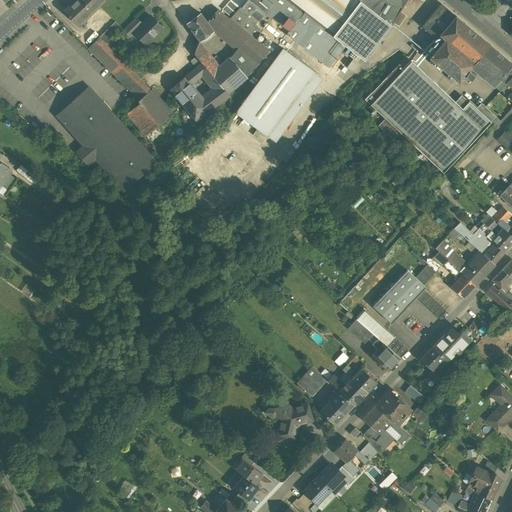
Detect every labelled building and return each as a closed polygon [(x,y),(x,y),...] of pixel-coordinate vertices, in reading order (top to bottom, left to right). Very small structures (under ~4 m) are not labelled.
[(74,0),(64,11),(79,26),(104,0),(74,0)] [(230,0),(221,10),(231,18),(246,0),(230,0)] [(246,0),(231,18),(230,19),(254,38),(261,29),(255,25),(265,13),(247,0),(246,0)] [(303,13),(286,0),(247,0),(265,13),(288,31),(289,31),(303,13)] [(406,0),(286,0),(303,13),(335,38),(345,45),(364,60),(391,25),(406,0)] [(511,64),(440,4),(421,26),(436,39),(439,35),(444,40),(429,57),(463,85),(468,79),(465,76),(469,71),(471,69),(494,87),(495,86),(500,91),(506,83),(511,76),(511,64)] [(218,11),(207,23),(213,31),(215,30),(216,31),(226,18),(218,11)] [(335,38),(303,13),(289,31),(288,31),(286,35),(318,60),(335,38)] [(200,14),(187,24),(200,41),(213,31),(207,23),(200,14)] [(142,24),(134,32),(146,44),(163,28),(150,16),(142,24)] [(124,30),(123,30),(130,37),(134,32),(142,24),(136,18),(124,30)] [(229,20),(226,18),(216,31),(238,48),(249,58),(258,64),(268,51),(229,20)] [(124,30),(115,21),(98,38),(106,47),(123,30),(124,30)] [(106,47),(98,38),(88,49),(138,100),(150,91),(106,47)] [(345,45),(335,38),(318,60),(328,67),(345,45)] [(220,67),(200,41),(195,53),(197,56),(202,63),(208,70),(211,74),(220,67)] [(238,48),(230,58),(240,69),(249,58),(238,48)] [(315,72),(283,49),(235,113),(267,137),(315,72)] [(197,56),(191,60),(196,68),(202,63),(197,56)] [(211,74),(228,94),(246,77),(240,69),(230,58),(220,67),(211,74)] [(249,58),(240,69),(246,77),(258,64),(249,58)] [(455,102),(412,61),(404,69),(377,97),(370,105),(385,119),(400,133),(442,174),(491,123),(491,122),(476,109),(469,102),(468,103),(462,109),(455,102)] [(196,68),(188,75),(193,81),(201,75),(208,70),(202,63),(196,68)] [(399,64),(372,92),(377,97),(404,69),(399,64)] [(228,94),(211,74),(208,70),(201,75),(214,90),(207,95),(216,106),(229,96),(228,94)] [(469,71),(465,76),(468,79),(471,81),(475,76),(469,71)] [(315,72),(267,137),(275,143),(323,78),(315,72)] [(188,75),(170,90),(196,121),(216,106),(207,95),(202,99),(190,84),(193,81),(188,75)] [(138,100),(138,101),(140,103),(127,113),(145,136),(171,114),(152,89),(150,91),(138,100)] [(371,91),(364,99),(370,105),(377,97),(372,92),(371,91)] [(94,92),(70,113),(65,108),(56,116),(60,120),(86,149),(95,159),(124,191),(156,162),(119,120),(94,92)] [(468,103),(461,96),(455,102),(462,109),(468,103)] [(495,117),(481,104),(476,109),(491,122),(495,117)] [(495,117),(491,122),(491,123),(495,127),(500,121),(495,117)] [(400,133),(385,119),(378,126),(393,140),(400,133)] [(501,143),(511,152),(511,139),(508,136),(501,143)] [(86,149),(79,156),(88,165),(95,159),(86,149)] [(1,163),(0,164),(0,184),(2,186),(12,171),(1,163)] [(491,189),(497,193),(501,188),(494,183),(491,189)] [(511,189),(509,186),(500,195),(507,202),(511,197),(511,189)] [(511,215),(502,206),(491,218),(497,223),(501,226),(504,223),(511,215)] [(490,217),(478,228),(483,233),(485,235),(489,231),(497,223),(491,218),(490,217)] [(471,234),(459,222),(454,228),(460,233),(466,239),(470,236),(471,234)] [(509,228),(504,223),(501,226),(503,228),(506,231),(509,228)] [(460,233),(454,228),(449,233),(455,238),(460,233)] [(478,228),(472,234),(471,234),(470,236),(473,239),(476,241),(483,233),(478,228)] [(494,237),(491,241),(495,244),(504,252),(511,243),(511,235),(506,231),(503,228),(494,237)] [(494,237),(489,231),(485,235),(491,241),(494,237)] [(485,235),(483,233),(476,241),(473,239),(470,243),(481,253),(484,255),(495,244),(491,241),(485,235)] [(454,253),(442,241),(435,248),(438,251),(448,260),(447,260),(448,261),(460,272),(462,274),(467,270),(466,269),(464,267),(466,264),(454,253)] [(504,252),(495,244),(484,255),(493,264),(504,252)] [(448,260),(438,251),(434,256),(444,265),(448,261),(447,260),(448,260)] [(466,269),(467,270),(462,274),(475,286),(490,270),(489,269),(493,264),(484,255),(481,253),(466,269)] [(440,266),(432,258),(427,264),(435,271),(440,266)] [(511,259),(511,260),(502,270),(511,278),(511,259)] [(460,272),(448,261),(444,265),(456,276),(460,272)] [(435,272),(427,264),(423,268),(431,276),(435,272)] [(431,276),(423,268),(419,273),(427,280),(431,276)] [(407,270),(373,306),(391,323),(425,288),(415,277),(407,270)] [(511,282),(511,278),(502,270),(492,280),(504,291),(511,282)] [(427,280),(419,273),(415,277),(423,285),(427,280)] [(459,278),(452,287),(463,298),(475,286),(462,274),(459,278)] [(511,303),(505,297),(492,285),(486,292),(507,311),(511,305),(511,303)] [(424,289),(417,297),(421,301),(429,293),(424,289)] [(429,293),(421,301),(425,306),(433,298),(429,293)] [(62,304),(52,297),(50,300),(60,307),(62,304)] [(433,298),(425,306),(429,310),(437,302),(433,298)] [(437,302),(429,310),(433,314),(441,306),(437,302)] [(441,306),(433,314),(438,318),(445,310),(441,306)] [(394,337),(365,310),(356,319),(373,334),(377,338),(386,346),(391,341),(394,337)] [(373,334),(356,319),(348,328),(365,343),(373,334)] [(459,336),(452,329),(447,334),(449,336),(447,337),(457,347),(456,347),(460,351),(470,340),(462,333),(459,336)] [(444,335),(432,348),(447,361),(453,355),(451,353),(456,347),(457,347),(447,337),(444,335)] [(394,337),(391,341),(386,346),(399,358),(408,349),(394,337)] [(386,346),(377,338),(372,344),(378,349),(372,355),(375,358),(386,346)] [(386,346),(375,358),(388,370),(395,362),(396,362),(399,358),(386,346)] [(447,361),(432,348),(421,360),(433,371),(439,365),(441,368),(447,361)] [(357,357),(353,354),(346,361),(348,363),(346,365),(348,367),(357,357)] [(346,365),(342,369),(352,378),(355,375),(354,372),(348,367),(346,365)] [(312,366),(301,379),(307,384),(303,389),(312,397),(327,380),(312,366)] [(355,375),(352,378),(366,392),(376,382),(361,368),(355,375)] [(443,380),(433,371),(428,375),(438,385),(443,380)] [(345,385),(333,374),(328,380),(339,391),(340,391),(345,385)] [(366,392),(352,378),(345,385),(340,391),(354,405),(366,392)] [(420,403),(424,396),(407,385),(403,393),(420,403)] [(511,416),(511,397),(499,385),(492,393),(502,403),(488,418),(486,420),(497,432),(511,416)] [(340,391),(339,391),(336,394),(334,393),(328,399),(330,401),(329,401),(344,415),(354,405),(340,391)] [(411,410),(390,391),(376,406),(398,425),(411,410)] [(308,404),(292,409),(280,397),(270,408),(282,419),(278,435),(294,439),(297,427),(300,424),(312,420),(308,404)] [(344,415),(329,401),(320,412),(335,425),(344,415)] [(430,414),(419,405),(411,415),(422,423),(430,414)] [(376,406),(363,420),(370,426),(381,435),(375,441),(385,450),(395,439),(385,430),(389,426),(394,430),(398,426),(398,425),(376,406)] [(381,435),(370,426),(363,435),(369,443),(377,452),(380,455),(385,450),(375,441),(381,435)] [(360,432),(355,428),(349,433),(354,438),(360,432)] [(405,431),(396,440),(401,445),(410,435),(405,431)] [(345,439),(333,451),(346,462),(346,463),(349,460),(357,450),(345,439)] [(369,443),(359,452),(364,456),(360,460),(365,465),(377,452),(369,443)] [(255,460),(245,452),(241,458),(242,458),(244,460),(251,465),(255,460)] [(242,458),(234,468),(244,476),(255,484),(263,474),(251,465),(244,460),(242,458)] [(359,470),(349,460),(346,463),(346,462),(342,466),(352,477),(359,470)] [(497,467),(488,460),(483,470),(482,471),(485,472),(485,470),(489,471),(494,473),(497,467)] [(341,478),(329,466),(317,478),(330,490),(341,478)] [(342,466),(336,472),(347,482),(352,477),(342,466)] [(485,472),(482,471),(483,470),(476,467),(472,476),(468,486),(475,492),(491,500),(498,486),(490,482),(493,475),(485,472)] [(390,471),(377,484),(382,489),(396,477),(390,471)] [(494,473),(493,475),(490,482),(498,486),(498,485),(500,480),(499,477),(494,473)] [(244,476),(234,489),(239,493),(248,500),(258,486),(255,484),(244,476)] [(330,490),(317,478),(303,492),(304,493),(313,502),(316,504),(330,490)] [(125,481),(118,497),(124,501),(131,490),(134,492),(136,488),(125,481)] [(405,489),(410,493),(415,487),(410,483),(405,489)] [(468,486),(463,484),(459,492),(464,494),(465,492),(468,486)] [(475,492),(468,486),(465,492),(471,495),(474,496),(469,506),(460,501),(457,507),(464,511),(485,511),(491,500),(475,492)] [(229,495),(222,489),(219,493),(227,498),(229,495)] [(448,502),(457,507),(460,501),(462,496),(452,491),(448,502)] [(248,500),(239,493),(234,499),(244,506),(249,500),(248,500)] [(304,493),(298,500),(307,509),(313,502),(304,493)] [(444,502),(434,493),(429,499),(439,507),(444,502)] [(217,510),(216,511),(237,511),(239,510),(226,499),(217,510)] [(297,499),(292,503),(300,511),(309,511),(307,509),(298,500),(297,499)] [(434,511),(439,507),(429,499),(425,504),(434,511)] [(207,502),(206,501),(201,507),(206,511),(216,511),(217,510),(210,504),(207,502)]
